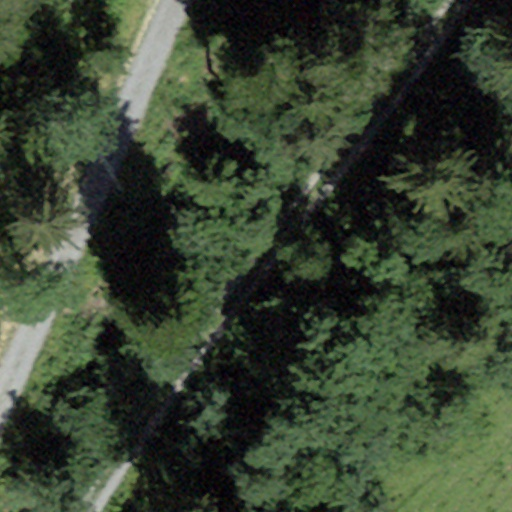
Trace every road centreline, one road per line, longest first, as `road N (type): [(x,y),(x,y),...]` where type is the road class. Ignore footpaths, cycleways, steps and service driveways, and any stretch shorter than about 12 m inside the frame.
road 1 (track): [(453,0),(93,511)]
road 2 (track): [(0,401),(175,0)]
